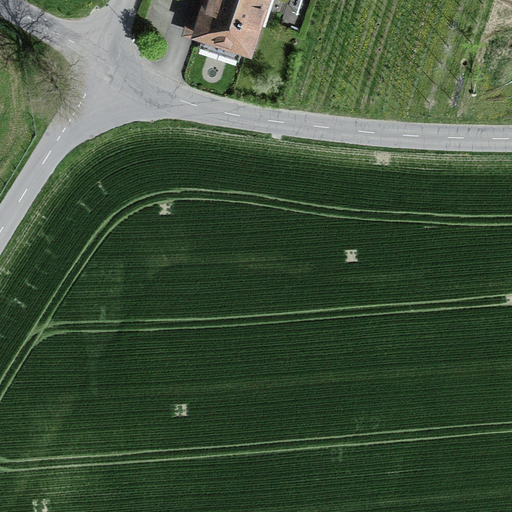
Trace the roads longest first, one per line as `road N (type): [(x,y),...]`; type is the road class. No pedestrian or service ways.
road 1 (tertiary): [(511,140),(428,141),(228,117),(103,52)]
road 2 (tertiary): [(103,52),(0,231)]
